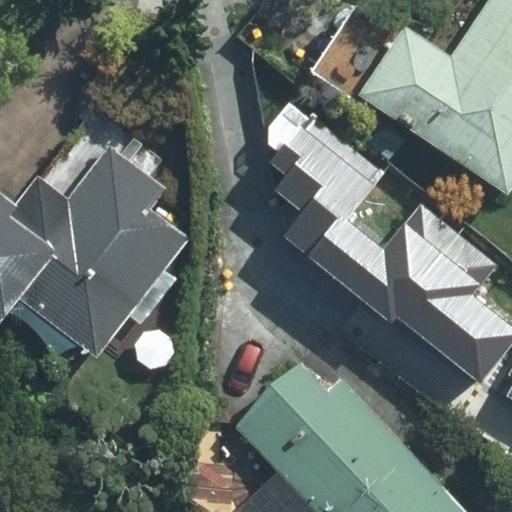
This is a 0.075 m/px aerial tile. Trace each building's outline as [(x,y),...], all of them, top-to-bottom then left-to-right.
[(511,198),(511,0),(489,0),(445,68),(357,11),(313,79),(507,206),(511,198)] [(315,253),(347,208),(381,161),(304,105),(271,151),(285,162),(272,180),(291,195),(272,222),(315,253)] [(0,323),(11,308),(83,363),(171,251),(134,222),(151,200),(97,158),(55,212),(24,189),(5,214),(0,209),(0,323)] [(399,312),(461,228),(421,198),(390,240),(347,208),(315,253),(399,312)] [(461,228),(399,312),(483,373),(511,334),(511,314),(467,281),(491,249),(461,228)] [(511,368),(498,395),(511,402),(511,368)] [(372,511),(413,475),(330,387),(319,397),(292,370),(229,431),(274,477),(230,511),(372,511)] [(449,511),(413,475),(372,511),(449,511)]
